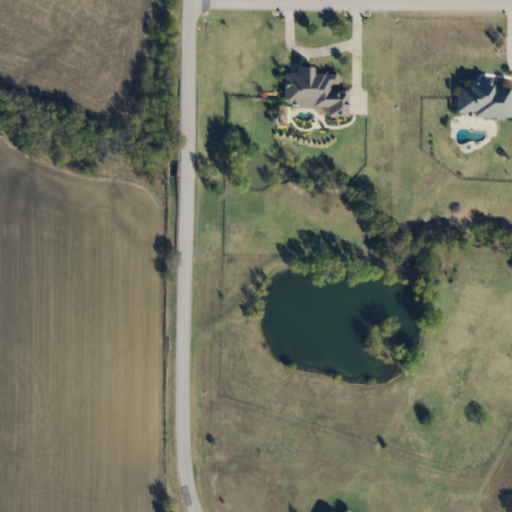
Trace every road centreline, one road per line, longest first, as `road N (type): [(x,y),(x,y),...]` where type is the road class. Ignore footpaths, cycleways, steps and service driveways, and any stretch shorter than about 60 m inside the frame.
road 1 (residential): [(205,511),(183,384),(190,0)]
road 2 (residential): [(511,3),(195,0)]
